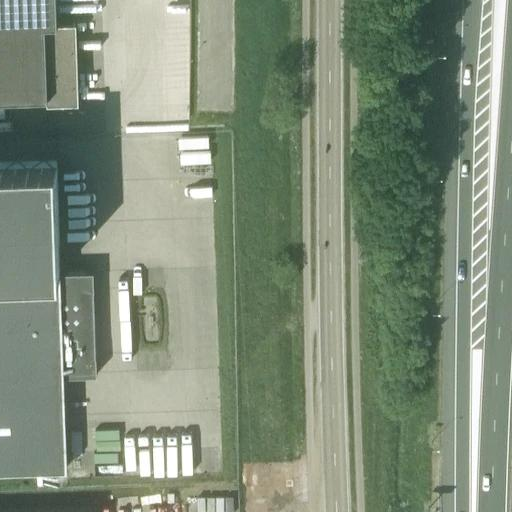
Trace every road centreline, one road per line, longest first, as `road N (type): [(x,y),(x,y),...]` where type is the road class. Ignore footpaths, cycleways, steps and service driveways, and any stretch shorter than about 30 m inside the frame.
road 1 (secondary): [(337,511),(327,320),(332,0)]
road 2 (motorway): [(472,0),(467,511)]
road 3 (unknown): [(110,164),(120,392),(167,394),(183,365),(178,272),(137,200)]
road 4 (motorway): [(511,131),(490,511)]
